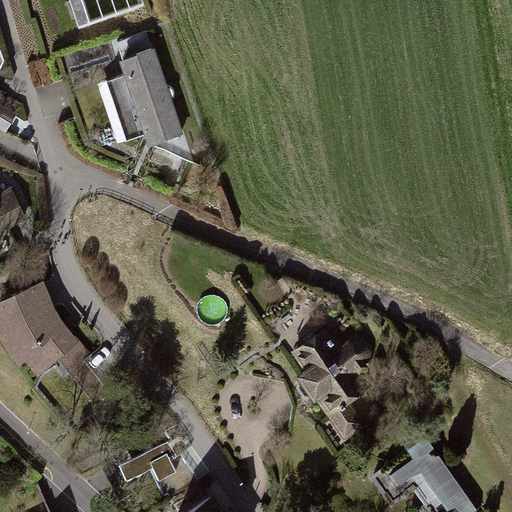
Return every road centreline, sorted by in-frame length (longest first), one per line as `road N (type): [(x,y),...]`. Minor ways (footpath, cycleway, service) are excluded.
road 1 (residential): [(0,3),(60,176),(65,259),(84,296),(251,511)]
road 2 (track): [(60,176),(101,182),(423,319),(511,371)]
road 3 (residential): [(0,412),(102,511)]
